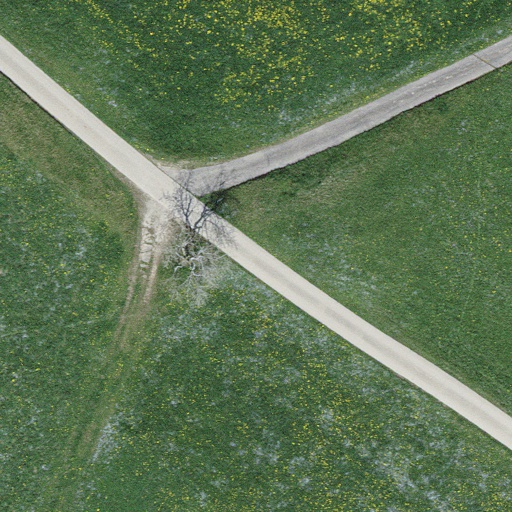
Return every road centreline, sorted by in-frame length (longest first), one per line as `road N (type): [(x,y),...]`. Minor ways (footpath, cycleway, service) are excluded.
road 1 (unclassified): [(511,436),(164,190),(0,52)]
road 2 (track): [(511,46),(297,148),(164,190)]
